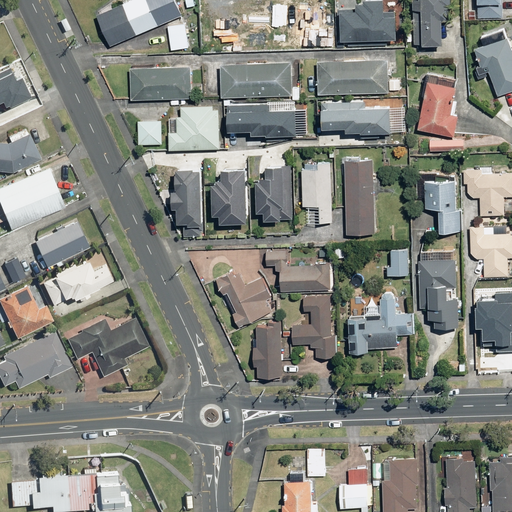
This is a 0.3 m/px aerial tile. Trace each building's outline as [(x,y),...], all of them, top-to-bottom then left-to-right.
[(176,0),(129,0),(97,14),(111,45),(183,14),(176,0)] [(452,0),(414,0),(414,8),(422,8),(422,15),(415,15),(414,43),(443,44),(444,18),(449,19),(450,5),(452,6),(452,0)] [(478,0),(478,17),(503,17),(503,0),(478,0)] [(323,20),(323,11),(323,6),(269,5),(269,10),(235,10),(235,38),(292,39),(292,42),(332,42),(332,20),(323,20)] [(386,35),(393,36),(394,12),(341,9),(339,36),(351,37),(351,43),(361,44),(361,42),(386,43),(386,35)] [(186,23),(167,26),(171,50),(190,47),(186,23)] [(511,90),(511,46),(504,28),(482,37),(484,42),(476,45),(483,64),(479,66),(482,73),(490,69),(500,95),(511,90)] [(401,80),(390,80),(390,56),(320,54),(319,91),(389,93),(390,88),(401,88),(401,80)] [(293,61),(222,63),(222,96),(294,95),(293,61)] [(192,65),(131,67),(132,99),(193,97),(192,65)] [(11,69),(0,74),(0,104),(4,102),(7,107),(10,106),(11,108),(31,98),(22,79),(17,81),(11,69)] [(451,112),(456,85),(429,80),(421,127),(455,133),(459,113),(451,112)] [(322,105),(323,131),(345,130),(346,134),(361,134),(361,135),(390,134),(390,109),(365,110),(365,103),(322,105)] [(170,131),(170,149),(221,148),(220,108),(214,108),(214,104),(182,105),(182,115),(178,116),(178,117),(170,117),(171,131),(170,131)] [(227,107),(227,132),(253,132),(253,136),(266,136),(266,137),(297,137),(297,111),(269,111),(269,107),(227,107)] [(163,119),(139,120),(140,144),(163,143),(163,119)] [(0,141),(0,170),(13,171),(41,158),(29,132),(28,133),(26,128),(8,136),(11,141),(8,142),(0,141)] [(375,159),(347,159),(347,231),(375,231),(375,159)] [(332,220),(331,162),(320,162),(320,168),(304,168),(304,205),(320,205),(320,220),(332,220)] [(262,179),(257,179),(258,210),(265,210),(266,219),(294,218),(292,165),(267,165),(268,176),(262,176),(262,179)] [(481,213),(505,214),(505,212),(511,212),(511,201),(505,202),(505,195),(511,194),(511,170),(509,170),(509,166),(483,165),(483,169),(465,168),(464,182),(469,183),(468,190),(474,197),(482,197),(481,213)] [(49,166),(0,186),(0,202),(11,228),(65,206),(49,166)] [(195,167),(178,167),(178,172),(177,172),(177,187),(178,187),(178,188),(173,189),(174,206),(179,206),(179,224),(204,223),(203,168),(195,168),(195,167)] [(247,167),(223,167),(223,178),(218,178),(218,182),(213,182),(214,213),(221,213),(222,222),(249,221),(247,167)] [(458,180),(428,179),(427,207),(442,208),(442,230),(461,231),(462,209),(457,209),(458,180)] [(77,220),(34,240),(47,266),(90,246),(77,220)] [(494,225),(473,225),(472,253),(478,258),(486,258),(486,276),(509,276),(508,256),(511,256),(511,232),(494,233),(494,225)] [(281,269),(282,290),(332,289),(331,262),(319,262),(319,264),(289,265),(288,249),(267,250),(268,265),(277,264),(277,269),(281,269)] [(409,274),(409,250),(393,250),(392,264),(389,264),(389,274),(409,274)] [(17,259),(6,264),(15,283),(26,278),(17,259)] [(88,259),(54,275),(54,276),(43,282),(53,304),(73,295),(74,298),(99,286),(98,285),(112,278),(105,263),(93,269),(88,259)] [(427,259),(422,259),(421,307),(430,307),(430,317),(437,318),(437,325),(459,325),(459,296),(449,295),(449,286),(456,286),(457,266),(447,266),(447,259),(434,259),(434,262),(427,262),(427,259)] [(246,284),(240,271),(235,273),(234,270),(217,278),(225,293),(229,291),(238,312),(234,313),(240,325),(273,310),(268,299),(273,296),(263,276),(246,284)] [(27,284),(0,296),(0,301),(16,336),(53,319),(46,303),(38,306),(27,284)] [(497,301),(477,302),(477,309),(476,309),(477,329),(481,329),(482,346),(496,346),(496,352),(511,351),(511,293),(497,294),(497,301)] [(331,295),(304,295),(304,309),(312,309),(312,322),(294,322),(294,343),(312,343),(312,346),(317,346),(317,355),(337,355),(337,335),(331,335),(331,295)] [(351,313),(351,350),(369,350),(369,347),(398,347),(398,333),(413,333),(413,323),(406,323),(406,312),(397,312),(397,297),(383,297),(383,317),(367,317),(367,313),(351,313)] [(149,346),(135,316),(110,328),(105,317),(81,328),(82,330),(67,337),(77,358),(92,351),(103,376),(128,364),(125,358),(149,346)] [(269,324),(257,325),(258,346),(254,346),(255,365),(259,365),(259,376),(284,375),(282,319),(269,320),(269,324)] [(55,330),(3,355),(5,359),(0,361),(0,376),(4,385),(15,380),(18,387),(47,374),(49,377),(72,366),(55,330)] [(326,447),(309,447),(308,474),(325,475),(326,447)] [(511,511),(511,455),(503,455),(503,460),(491,460),(491,489),(493,489),(493,511),(511,511)] [(417,507),(417,457),(394,457),(394,481),(386,481),(385,511),(409,511),(409,507),(417,507)] [(465,457),(449,457),(449,486),(446,486),(446,502),(449,502),(449,511),(470,511),(470,507),(477,507),(475,460),(465,460),(465,457)] [(349,483),(342,483),(341,506),(363,507),(362,511),(368,511),(369,504),(373,504),(374,482),(367,482),(368,468),(350,467),(349,483)] [(37,478),(10,480),(12,505),(31,503),(31,505),(51,504),(52,509),(91,507),(91,508),(93,508),(94,510),(97,510),(97,511),(129,511),(129,501),(126,501),(125,482),(118,483),(117,470),(96,471),(37,474),(37,478)] [(311,480),(311,479),(285,479),(286,502),(283,502),(283,511),(318,511),(318,501),(312,501),(311,489),(313,489),(313,480),(311,480)]
